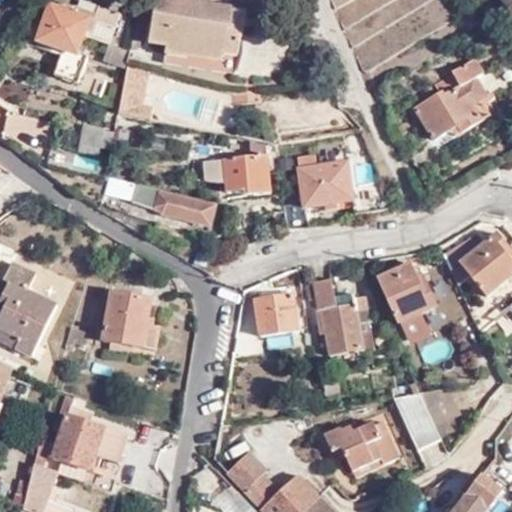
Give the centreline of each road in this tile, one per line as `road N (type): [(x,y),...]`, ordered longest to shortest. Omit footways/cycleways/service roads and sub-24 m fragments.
road 1 (residential): [(178,511),(208,290),(34,178)]
road 2 (residential): [(511,196),(413,237),(321,245)]
